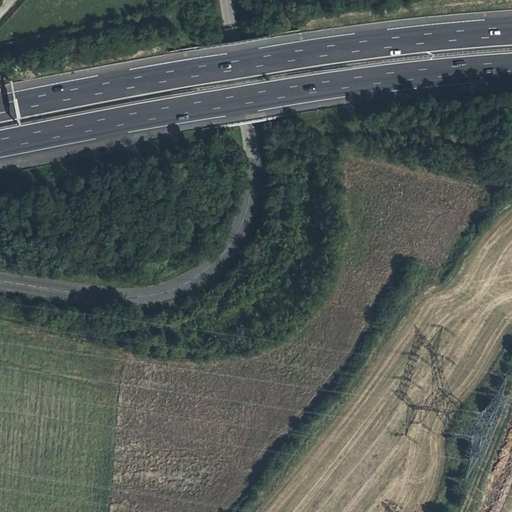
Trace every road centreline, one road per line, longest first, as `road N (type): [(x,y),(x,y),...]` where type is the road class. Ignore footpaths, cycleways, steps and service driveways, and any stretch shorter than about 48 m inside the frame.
road 1 (motorway): [(511,33),(270,60),(0,110)]
road 2 (motorway): [(0,144),(276,95),(511,68)]
road 3 (unclassified): [(226,0),(254,178),(249,215),(230,253),(156,298),(0,283)]
